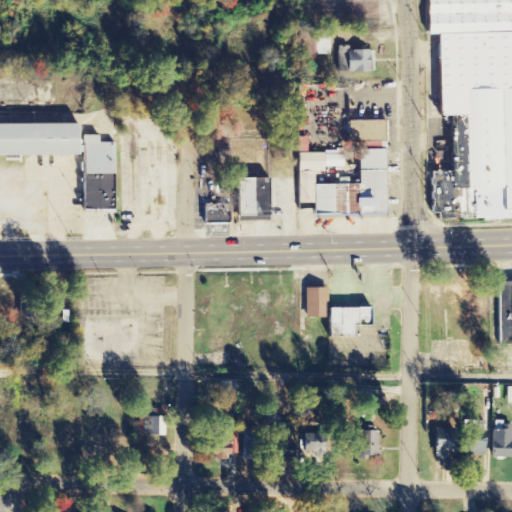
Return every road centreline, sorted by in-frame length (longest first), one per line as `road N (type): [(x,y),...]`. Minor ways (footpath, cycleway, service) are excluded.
road 1 (primary): [(511,243),(0,255)]
road 2 (residential): [(511,491),(0,481)]
road 3 (residential): [(407,511),(412,248)]
road 4 (residential): [(182,511),(186,252)]
road 5 (residential): [(412,248),(404,0)]
road 6 (residential): [(186,252),(185,123)]
